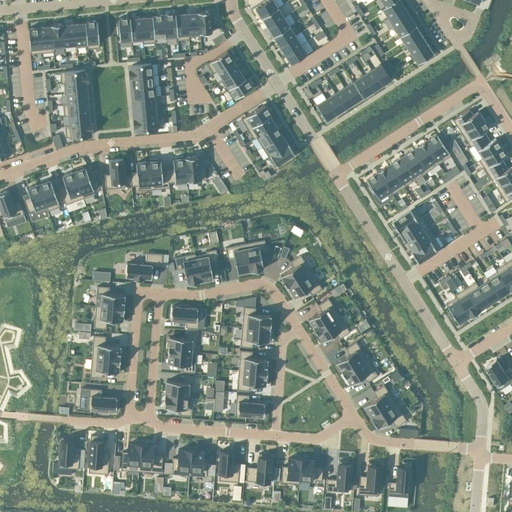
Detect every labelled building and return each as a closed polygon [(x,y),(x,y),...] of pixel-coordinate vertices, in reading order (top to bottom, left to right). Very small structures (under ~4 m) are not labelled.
[(261,18),(278,8),(272,0),(268,0),(255,9),(261,18)] [(388,18),(404,7),(399,0),(395,0),(385,6),(382,8),(388,18)] [(404,7),(388,18),(394,27),(410,16),(404,7)] [(267,27),(283,17),(278,8),(261,18),(267,27)] [(210,11),(198,12),(200,36),(200,33),(212,32),(211,26),(213,26),(212,17),(210,17),(210,11)] [(189,13),(186,13),(189,39),(189,37),(200,36),(198,12),(197,12),(189,13)] [(175,13),(164,14),(166,39),(177,38),(177,40),(175,13)] [(175,13),(177,40),(189,39),(186,13),(176,14),(175,13)] [(159,15),(152,15),(155,42),(155,40),(155,37),(165,36),(165,39),(166,39),(164,14),(159,15)] [(152,17),(141,18),(143,43),(155,42),(152,15),(152,17)] [(416,26),(410,16),(394,27),(400,36),(416,26)] [(118,25),(117,26),(117,34),(119,34),(120,43),(132,42),(130,17),(128,18),(124,18),(118,19),(118,25)] [(130,17),(132,42),(143,41),(143,44),(143,43),(141,18),(132,18),(130,19),(130,17)] [(273,36),(289,26),(283,17),(267,27),(273,36)] [(97,20),(85,21),(88,49),(99,48),(98,36),(100,36),(99,27),(98,27),(97,20)] [(81,23),(74,24),(76,47),(87,46),(87,49),(88,49),(85,21),(85,22),(85,23),(81,23)] [(62,24),(51,25),(53,52),(54,52),(54,49),(65,48),(62,24)] [(63,24),(62,24),(65,48),(65,46),(75,45),(75,47),(76,47),(74,24),(70,24),(63,25),(63,24)] [(41,27),(40,27),(42,53),(53,52),(51,25),(51,26),(41,27)] [(279,45),(295,35),(289,26),(273,36),(279,45)] [(422,35),(416,26),(400,36),(406,45),(422,35)] [(30,28),(28,28),(30,54),(42,53),(40,27),(30,28)] [(285,55),(301,44),(295,35),(279,45),(285,55)] [(411,54),(428,44),(422,35),(406,45),(411,54)] [(291,64),(307,54),(301,44),(285,55),(291,64)] [(428,44),(411,54),(418,64),(434,53),(428,44)] [(227,51),(207,64),(213,73),(233,60),(227,51)] [(233,60),(213,73),(213,74),(217,71),(223,79),(221,80),(221,81),(239,69),(233,60)] [(152,75),(151,63),(131,65),(131,70),(129,70),(130,77),(152,75)] [(382,86),(391,79),(381,63),(371,69),(382,86)] [(239,69),(221,81),(227,89),(227,90),(245,78),(245,77),(244,78),(239,69)] [(373,91),(382,86),(371,69),(362,75),(373,91)] [(85,70),(60,72),(61,83),(88,81),(87,74),(85,74),(85,70)] [(152,75),(130,77),(132,77),(132,81),(133,87),(155,85),(153,85),(152,80),(152,75)] [(373,91),(362,75),(353,81),(363,97),(373,91)] [(245,78),(227,90),(233,99),(240,95),(241,96),(248,92),(247,91),(252,87),(245,78)] [(88,81),(61,83),(61,84),(64,83),(64,94),(87,92),(86,85),(86,81),(88,81)] [(363,97),(353,81),(344,87),(354,103),(363,97)] [(155,85),(133,87),(134,98),(159,96),(159,95),(156,96),(155,87),(155,85)] [(354,103),(344,87),(335,93),(345,109),(354,103)] [(68,104),(63,104),(63,105),(88,102),(87,92),(64,94),(65,94),(67,94),(68,104)] [(336,115),(345,109),(335,93),(326,99),(336,115)] [(159,96),(134,98),(135,109),(160,107),(159,96)] [(336,115),(326,99),(316,105),(327,121),(336,115)] [(88,102),(63,105),(64,115),(89,113),(88,103),(88,102)] [(251,113),(241,119),(247,129),(270,114),(264,104),(258,108),(257,107),(250,111),(251,113)] [(136,119),(134,119),(134,120),(161,117),(160,112),(160,107),(135,109),(136,119)] [(469,110),(453,120),(462,134),(484,120),(482,118),(478,112),(473,115),(472,114),(469,110)] [(89,113),(64,115),(64,116),(69,115),(70,125),(65,126),(92,124),(92,123),(89,123),(89,113)] [(270,114),(247,129),(248,130),(254,139),(275,125),(270,116),(271,115),(270,114)] [(161,117),(134,120),(135,127),(137,127),(137,131),(159,129),(158,118),(161,118),(161,117)] [(484,120),(462,134),(470,148),(487,137),(484,133),(484,132),(489,129),(488,128),(490,127),(485,120),(484,121),(484,120)] [(92,124),(65,126),(66,137),(91,135),(90,131),(92,131),(92,124)] [(275,125),(254,139),(255,138),(256,138),(258,140),(260,144),(262,147),(282,134),(279,130),(275,125)] [(282,134),(262,147),(264,151),(268,156),(288,143),(287,143),(282,134)] [(425,141),(424,142),(439,164),(451,157),(437,135),(425,142),(425,141)] [(487,137),(470,148),(471,148),(475,146),(483,158),(479,161),(479,162),(501,148),(501,147),(496,139),(490,142),(487,137)] [(0,159),(10,156),(4,140),(0,141),(0,159)] [(418,146),(413,150),(427,172),(439,164),(424,142),(418,146)] [(288,143),(268,156),(273,164),(275,166),(282,162),(283,163),(290,159),(289,157),(295,154),(288,143)] [(501,148),(479,162),(488,175),(504,165),(503,163),(501,160),(507,156),(501,148)] [(413,150),(402,157),(416,179),(422,175),(427,172),(413,150)] [(173,168),(167,169),(169,188),(169,183),(175,182),(175,185),(187,183),(185,157),(184,157),(184,158),(183,158),(183,156),(175,157),(175,159),(173,159),(173,168)] [(197,156),(185,157),(187,183),(200,182),(200,180),(206,179),(205,166),(198,166),(197,156)] [(402,157),(390,165),(404,187),(416,179),(402,157)] [(111,174),(105,175),(106,189),(116,188),(125,187),(125,186),(124,174),(126,174),(125,166),(123,166),(123,159),(110,160),(111,174)] [(150,161),(148,161),(151,189),(169,188),(167,169),(161,170),(160,160),(158,160),(158,159),(150,159),(150,161)] [(136,172),(130,172),(131,186),(138,185),(138,191),(151,189),(148,161),(147,161),(135,162),(136,172)] [(384,168),(378,172),(392,194),(404,187),(390,165),(385,168),(384,168)] [(504,165),(488,175),(497,189),(511,179),(511,166),(508,170),(507,169),(504,165)] [(89,176),(85,167),(83,168),(83,166),(75,169),(75,171),(74,171),(83,198),(95,194),(93,189),(99,187),(95,174),(89,176)] [(83,198),(74,171),(62,176),(65,185),(59,187),(66,204),(81,199),(83,198)] [(378,172),(366,180),(370,186),(369,186),(373,194),(374,193),(379,200),(391,192),(392,194),(378,172)] [(66,204),(59,187),(54,189),(50,180),(48,180),(48,179),(40,182),(40,183),(39,184),(48,211),(60,206),(58,202),(64,200),(65,204),(66,204)] [(511,179),(497,189),(506,203),(511,198),(511,179)] [(48,211),(39,184),(27,188),(30,197),(24,199),(29,212),(35,210),(35,212),(47,208),(48,211)] [(24,215),(19,201),(13,203),(8,190),(0,192),(0,209),(1,209),(5,221),(24,215)] [(337,211),(372,266),(383,259),(348,204),(337,211)] [(415,207),(392,221),(399,232),(421,218),(415,207)] [(421,218),(399,232),(400,232),(406,242),(428,228),(421,218)] [(428,228),(406,242),(412,251),(412,252),(434,238),(428,228)] [(216,231),(207,232),(208,233),(210,243),(218,241),(216,231)] [(434,238),(412,252),(419,263),(441,248),(434,238)] [(164,239),(154,241),(155,243),(156,248),(166,246),(165,241),(164,239)] [(264,240),(245,243),(250,271),(263,269),(260,253),(267,252),(264,240)] [(245,243),(225,247),(228,260),(234,258),(237,274),(250,271),(245,243)] [(276,245),(272,253),(278,255),(281,248),(276,245)] [(284,246),(280,256),(285,258),(289,248),(284,246)] [(195,253),(194,254),(200,281),(201,281),(200,281),(202,281),(202,282),(211,281),(210,279),(213,278),(210,263),(218,261),(216,249),(206,251),(207,254),(195,256),(195,253)] [(126,263),(125,276),(133,277),(133,279),(143,280),(143,278),(151,278),(152,265),(161,266),(162,254),(146,252),(146,259),(145,264),(126,263)] [(194,254),(175,257),(177,270),(184,268),(184,269),(187,284),(198,282),(200,281),(194,254)] [(294,267),(280,276),(288,287),(311,272),(301,255),(290,262),(294,267)] [(511,272),(505,262),(495,269),(510,291),(511,289),(511,272)] [(496,271),(486,277),(499,297),(509,291),(510,291),(495,269),(496,271)] [(93,271),(92,280),(110,281),(110,272),(93,271)] [(311,272),(288,287),(288,288),(295,298),(308,289),(312,295),(322,289),(311,272)] [(475,281),(475,282),(489,304),(499,297),(486,277),(486,278),(487,280),(478,286),(475,281)] [(475,282),(465,288),(479,311),(480,310),(479,310),(489,304),(475,282)] [(341,284),(330,291),(334,296),(344,290),(346,288),(343,283),(341,284)] [(96,305),(95,306),(124,308),(124,302),(124,295),(109,294),(109,287),(107,287),(97,286),(96,293),(101,294),(100,306),(96,305)] [(465,288),(455,295),(469,317),(479,311),(465,288)] [(456,297),(446,304),(450,311),(449,312),(454,319),(455,318),(458,323),(468,317),(469,317),(455,295),(454,295),(456,297)] [(322,311),(308,319),(312,325),(315,330),(339,315),(328,298),(318,305),(322,311)] [(172,306),(171,320),(172,320),(182,321),(186,321),(186,328),(198,329),(199,321),(196,321),(197,308),(189,307),(189,306),(180,305),(180,307),(172,306)] [(94,325),(94,328),(102,328),(106,329),(106,327),(107,320),(117,321),(122,321),(123,314),(124,308),(95,306),(94,318),(94,325)] [(243,307),(242,326),(270,329),(271,316),(255,314),(256,308),(243,307)] [(339,315),(315,330),(318,335),(319,335),(322,341),(323,341),(336,333),(339,338),(350,332),(339,315)] [(365,321),(357,326),(361,332),(368,327),(370,326),(366,320),(365,321)] [(242,326),(240,346),(252,347),(253,341),(269,342),(270,329),(242,326)] [(168,344),(168,350),(196,352),(198,333),(194,332),(185,332),(185,338),(169,337),(169,344),(168,344)] [(93,337),(91,357),(120,359),(120,355),(120,353),(120,346),(111,345),(105,345),(106,336),(95,335),(93,335),(93,337)] [(349,354),(336,362),(340,368),(340,369),(343,374),(367,358),(356,341),(347,347),(346,348),(349,354)] [(168,356),(167,363),(183,365),(182,371),(195,372),(196,352),(168,350),(168,356)] [(240,350),(238,370),(266,372),(267,366),(267,359),(252,358),(252,351),(250,351),(240,350)] [(90,376),(90,377),(97,377),(102,378),(103,371),(118,372),(119,365),(120,359),(91,357),(90,376)] [(367,358),(343,374),(346,379),(346,378),(350,384),(363,376),(367,382),(378,375),(367,358)] [(497,359),(486,366),(490,372),(488,373),(493,380),(494,379),(501,390),(511,382),(511,371),(510,368),(504,371),(499,363),(497,359)] [(238,370),(237,390),(249,391),(250,384),(265,385),(266,378),(266,372),(238,370)] [(165,393),(165,394),(190,396),(191,384),(194,384),(194,376),(182,375),(182,378),(181,382),(166,381),(165,388),(165,393)] [(372,400),(364,406),(371,416),(371,417),(395,402),(384,385),(374,391),(373,392),(377,397),(372,400)] [(89,394),(87,409),(98,410),(98,411),(107,412),(107,410),(115,411),(116,408),(117,409),(118,400),(116,400),(116,397),(109,397),(101,396),(101,389),(89,388),(89,394)] [(330,388),(310,399),(319,416),(340,405),(330,388)] [(164,400),(164,407),(179,408),(179,415),(191,416),(192,408),(189,408),(190,396),(165,394),(164,400)] [(236,394),(235,414),(245,415),(263,417),(264,403),(248,402),(249,395),(243,394),(236,394)] [(372,419),(370,420),(375,427),(376,426),(378,428),(391,419),(396,427),(406,420),(395,402),(371,417),(372,419)] [(90,435),(88,465),(89,465),(88,472),(98,473),(108,474),(109,452),(102,452),(103,441),(98,441),(99,435),(90,435)] [(58,437),(57,452),(59,452),(58,462),(59,462),(59,467),(69,468),(78,469),(79,466),(84,466),(85,453),(80,452),(72,452),(73,441),(72,441),(72,438),(66,437),(58,437)] [(123,451),(121,470),(139,471),(141,441),(133,440),(133,444),(128,443),(128,451),(123,451)] [(141,441),(139,471),(154,472),(161,473),(163,454),(153,453),(153,445),(149,445),(149,442),(141,441)] [(171,473),(171,474),(189,475),(191,447),(183,446),(183,449),(178,449),(178,457),(173,457),(172,463),(171,473)] [(191,447),(189,475),(206,476),(207,475),(214,475),(215,464),(207,464),(208,460),(203,459),(203,451),(197,451),(198,450),(197,450),(197,447),(191,447)] [(218,473),(219,473),(219,480),(229,481),(238,482),(244,482),(245,465),(245,464),(240,463),(232,462),(234,448),(225,448),(225,451),(220,450),(219,460),(218,473)] [(247,466),(246,481),(256,481),(269,482),(270,473),(271,457),(267,457),(267,454),(258,453),(257,467),(247,466)] [(282,466),(281,482),(299,484),(301,456),(294,455),(294,457),(294,458),(288,458),(287,466),(282,466)] [(301,456),(299,484),(299,481),(310,482),(316,483),(317,480),(322,481),(323,466),(313,466),(313,460),(308,459),(309,456),(301,456)] [(326,485),(326,490),(327,490),(338,491),(348,492),(349,487),(351,472),(351,465),(346,464),(347,461),(338,460),(337,479),(334,479),(327,478),(326,485)] [(389,485),(388,495),(398,496),(407,497),(408,490),(409,490),(410,480),(411,480),(412,462),(403,461),(402,467),(398,466),(396,482),(389,481),(389,485)] [(165,462),(164,473),(171,473),(172,463),(165,462)] [(360,475),(358,494),(368,495),(378,496),(378,489),(379,489),(380,481),(381,466),(376,466),(376,463),(368,462),(368,463),(367,476),(360,475)]
